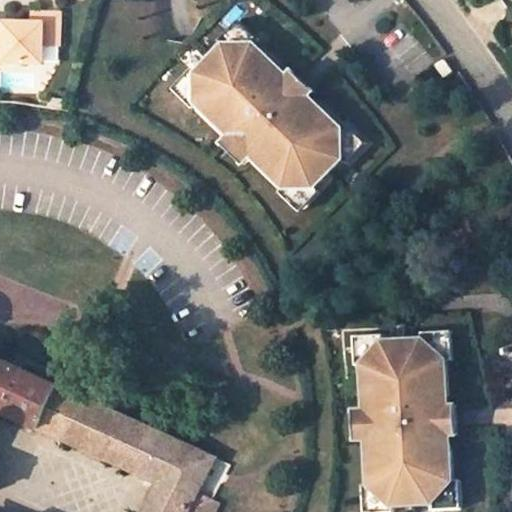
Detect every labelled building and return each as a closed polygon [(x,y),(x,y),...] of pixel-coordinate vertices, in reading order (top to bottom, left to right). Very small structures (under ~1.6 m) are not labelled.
[(469,0),(477,10),(484,0),(469,0)] [(223,36),(259,38),(264,33),(241,9),(219,30),(223,36)] [(0,51),(2,51),(1,59),(41,61),(42,43),(59,43),(61,12),(34,11),(33,23),(3,21),(3,24),(3,32),(0,31),(0,51)] [(227,141),(252,166),(283,198),(318,201),(350,170),(348,132),(319,100),(294,75),(259,38),(223,36),(188,69),(193,104),(227,141)] [(439,87),(461,72),(449,55),(428,70),(439,87)] [(162,85),(186,111),(193,104),(188,69),(183,65),(162,85)] [(294,75),(319,100),(325,94),(300,69),(294,75)] [(63,99),(48,96),(46,105),(61,108),(63,99)] [(380,151),(355,125),(348,132),(350,170),(355,175),(380,151)] [(220,148),(244,173),(252,166),(227,141),(220,148)] [(318,201),(283,198),(277,203),(301,228),(324,207),(318,201)] [(459,314),(430,315),(430,323),(454,350),(460,349),(459,314)] [(361,352),(382,324),(382,316),(353,317),(353,352),(361,352)] [(382,324),(361,352),(362,399),(362,436),(362,484),(385,508),(430,507),(455,482),(454,433),(454,396),(454,350),(430,323),(382,324)] [(41,428),(60,387),(0,359),(0,408),(26,421),(41,428)] [(143,475),(163,433),(78,395),(60,387),(41,428),(60,436),(143,475)] [(454,396),(454,433),(466,433),(466,396),(454,396)] [(350,399),(350,436),(362,436),(362,399),(350,399)] [(163,433),(143,475),(157,481),(177,439),(163,433)] [(213,511),(218,503),(200,493),(217,458),(177,439),(157,481),(162,484),(146,511),(213,511)] [(455,482),(430,507),(429,511),(462,511),(462,481),(455,482)] [(385,511),(385,508),(362,484),(355,484),(354,511),(385,511)]
